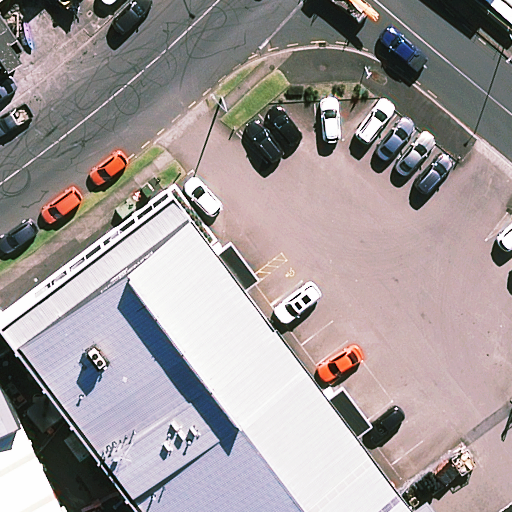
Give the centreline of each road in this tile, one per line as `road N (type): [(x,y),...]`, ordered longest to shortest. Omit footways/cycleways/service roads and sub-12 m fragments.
road 1 (unclassified): [(219,0),(0,186)]
road 2 (unclassified): [(376,0),(511,114)]
